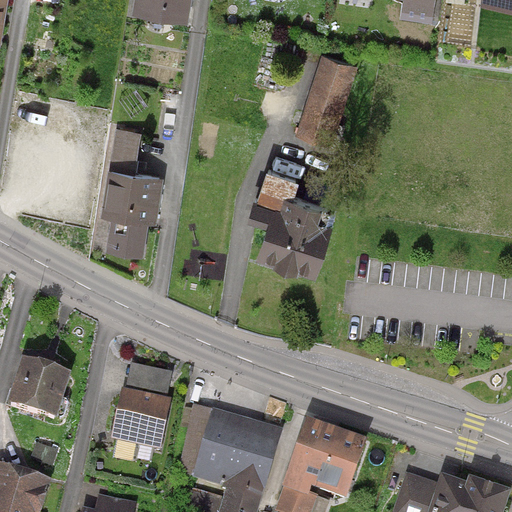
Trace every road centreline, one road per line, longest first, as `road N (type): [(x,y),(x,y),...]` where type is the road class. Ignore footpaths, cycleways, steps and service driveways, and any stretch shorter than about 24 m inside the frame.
road 1 (secondary): [(511,445),(329,389),(152,319)]
road 2 (residential): [(203,0),(152,319)]
road 3 (residential): [(114,302),(66,511)]
road 4 (residential): [(22,0),(0,130)]
road 5 (secondary): [(114,302),(0,239)]
